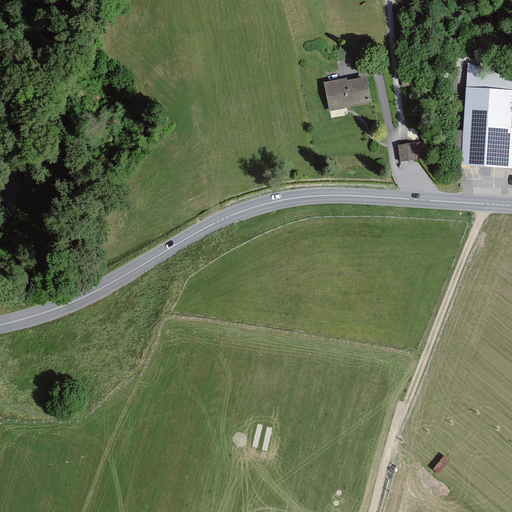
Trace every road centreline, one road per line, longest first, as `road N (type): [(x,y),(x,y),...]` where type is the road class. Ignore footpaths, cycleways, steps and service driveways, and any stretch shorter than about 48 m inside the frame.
road 1 (tertiary): [(511,202),(367,193),(261,202),(73,299),(0,322)]
road 2 (track): [(391,143),(403,133),(390,0)]
